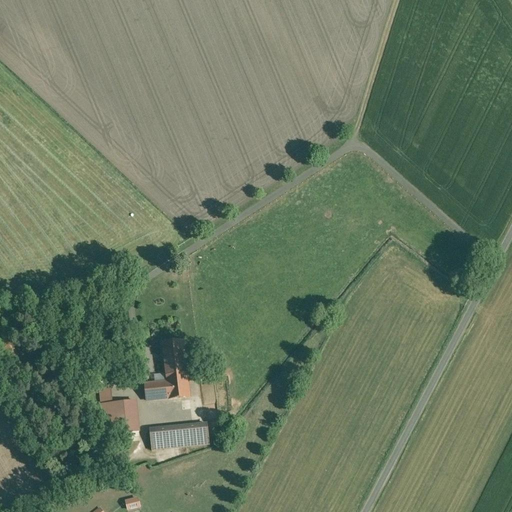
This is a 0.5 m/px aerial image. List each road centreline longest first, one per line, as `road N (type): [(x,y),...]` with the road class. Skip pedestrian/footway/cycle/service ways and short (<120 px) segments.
road 1 (unclassified): [(511,224),(360,511)]
road 2 (track): [(394,0),(345,139)]
